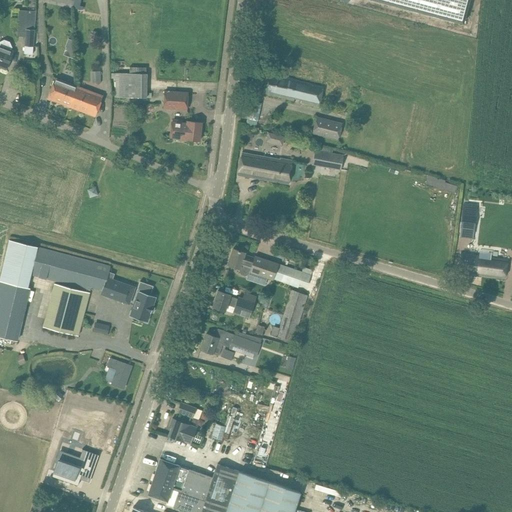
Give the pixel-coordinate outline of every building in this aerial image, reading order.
[(51,0),(51,4),(83,10),(83,7),(80,6),(80,0),(51,0)] [(373,0),(463,24),(469,0),(373,0)] [(24,54),(33,55),(36,11),(19,10),(17,36),(25,36),(24,54)] [(68,39),(65,47),(66,48),(73,50),(73,41),(68,39)] [(0,67),(6,69),(13,52),(11,51),(12,48),(10,42),(4,40),(0,41),(0,67)] [(130,67),(130,74),(111,73),(111,78),(116,79),(116,97),(146,97),(146,74),(146,67),(130,67)] [(268,72),(263,93),(293,100),(294,98),(301,100),(300,103),(319,107),(323,85),(268,72)] [(48,98),(70,107),(77,87),(55,79),(48,98)] [(77,87),(70,107),(95,116),(103,96),(77,87)] [(188,93),(165,91),(164,108),(187,110),(188,93)] [(246,124),(257,126),(262,103),(251,101),(246,124)] [(312,133),(338,140),(342,123),(317,116),(312,133)] [(187,123),(172,121),(170,137),(185,139),(200,141),(202,123),(187,121),(187,123)] [(340,170),(343,155),(315,149),(312,165),(340,170)] [(238,175),(263,180),(267,158),(242,153),(238,175)] [(267,158),(263,180),(289,184),(293,161),(280,159),(280,160),(267,158)] [(447,181),(445,189),(457,193),(459,185),(447,181)] [(478,202),(464,201),(459,237),(474,239),(478,202)] [(0,337),(17,341),(30,288),(28,287),(31,274),(54,280),(90,290),(91,287),(102,290),(106,278),(110,266),(38,247),(9,240),(0,276),(0,337)] [(227,265),(240,269),(240,274),(245,276),(249,272),(273,280),(274,279),(297,287),(299,284),(307,287),(312,270),(304,267),(302,272),(255,256),(254,258),(245,255),(245,253),(233,249),(227,265)] [(507,260),(461,253),(458,273),(504,279),(507,260)] [(133,288),(134,289),(134,288),(106,278),(106,280),(102,290),(101,294),(128,303),(129,302),(128,302),(128,303),(123,301),(128,286),(133,288)] [(139,290),(129,316),(147,322),(150,313),(151,313),(153,306),(152,306),(156,297),(150,295),(153,286),(140,281),(137,289),(139,290)] [(54,283),(43,327),(78,336),(90,293),(54,283)] [(218,291),(213,307),(225,311),(227,306),(235,308),(234,312),(249,317),(256,297),(245,294),(243,300),(239,298),(238,299),(230,297),(231,295),(218,291)] [(291,291),(280,328),(274,327),(272,336),(277,337),(277,338),(292,343),(307,296),(291,291)] [(109,326),(94,323),(93,331),(108,334),(109,326)] [(265,327),(258,325),(256,333),(263,335),(265,327)] [(206,334),(200,349),(210,353),(212,354),(212,353),(218,356),(222,345),(229,348),(255,357),(263,338),(245,333),(245,334),(235,331),(234,334),(218,328),(214,337),(206,334)] [(22,354),(17,356),(21,365),(27,363),(22,354)] [(107,366),(117,369),(111,384),(124,389),(132,366),(110,358),(107,366)] [(273,390),(275,383),(264,381),(262,387),(273,390)] [(57,390),(52,396),(58,401),(63,396),(57,390)] [(177,412),(192,417),(196,408),(181,403),(177,412)] [(175,419),(168,436),(190,444),(196,428),(175,419)] [(225,427),(216,423),(212,437),(221,440),(225,427)] [(64,432),(62,438),(84,444),(86,438),(64,432)] [(66,456),(60,473),(84,482),(88,473),(95,475),(103,453),(94,449),(88,464),(66,456)] [(160,458),(155,474),(165,477),(163,482),(170,485),(169,488),(172,489),(178,492),(198,499),(206,475),(161,459),(160,458)] [(178,492),(173,507),(188,511),(307,511),(296,508),(301,491),(217,464),(213,477),(206,475),(198,499),(178,492)] [(166,505),(173,507),(178,492),(172,489),(169,488),(170,485),(163,482),(165,477),(155,474),(148,494),(157,497),(167,501),(166,505)] [(343,497),(344,491),(318,484),(316,490),(343,497)] [(40,498),(34,511),(48,511),(52,503),(40,498)]
